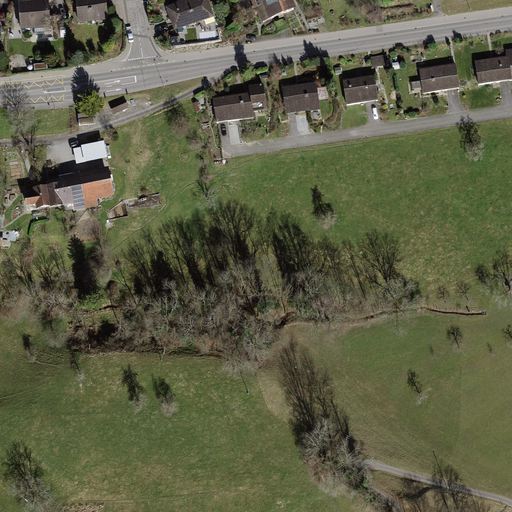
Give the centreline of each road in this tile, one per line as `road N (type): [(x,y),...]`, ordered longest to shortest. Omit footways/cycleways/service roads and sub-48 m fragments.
road 1 (residential): [(246,59),(100,128),(0,143)]
road 2 (residential): [(511,503),(369,463),(360,470),(363,483),(399,511)]
road 3 (tertiary): [(246,59),(440,28)]
road 4 (tertiary): [(0,95),(145,77)]
